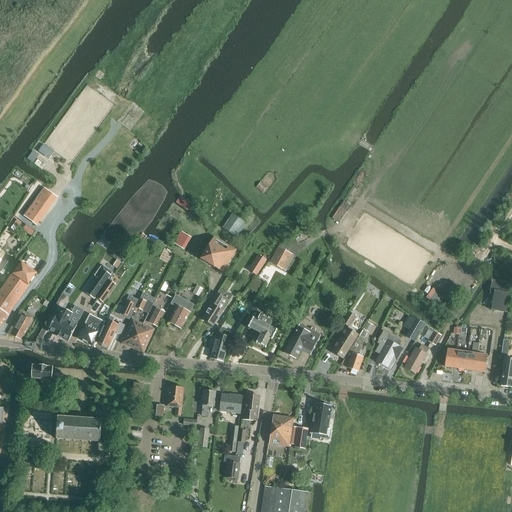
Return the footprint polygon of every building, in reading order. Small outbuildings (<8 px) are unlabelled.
[(50,158),(55,151),(45,144),(40,151),(50,158)] [(34,150),(29,158),(35,162),(40,155),(34,150)] [(261,182),(256,188),(263,193),(267,188),(261,182)] [(45,208),(35,200),(23,216),(33,224),(45,208)] [(339,208),(332,218),(341,225),(348,214),(347,213),(339,208)] [(232,213),(222,227),(235,236),(244,222),(232,213)] [(17,219),(13,224),(17,227),(18,227),(21,222),(17,219)] [(25,224),(22,229),(31,235),(34,231),(25,224)] [(182,232),(174,244),(183,249),(190,237),(182,232)] [(237,250),(214,237),(201,259),(224,272),(237,250)] [(284,270),(293,255),(278,247),(270,263),(284,270)] [(259,255),(249,270),(257,275),(267,260),(259,255)] [(5,260),(0,267),(0,271),(3,274),(10,263),(5,260)] [(0,326),(8,316),(8,315),(28,286),(37,273),(21,262),(12,275),(0,291),(0,326)] [(94,300),(102,289),(106,284),(111,275),(113,273),(105,267),(97,278),(86,293),(94,300)] [(506,312),(511,282),(491,279),(489,293),(493,293),(490,310),(506,312)] [(103,302),(116,285),(110,280),(97,298),(103,302)] [(257,280),(251,289),(258,294),(265,284),(257,280)] [(197,286),(193,293),(199,297),(203,289),(197,286)] [(381,298),(384,293),(375,286),(371,291),(381,298)] [(361,288),(355,298),(358,300),(364,290),(361,288)] [(213,327),(223,311),(221,310),(228,300),(224,298),(218,294),(203,319),(213,327)] [(169,323),(175,326),(181,329),(194,306),(176,296),(171,304),(177,307),(169,323)] [(143,310),(147,302),(140,299),(136,307),(143,310)] [(127,317),(134,304),(128,301),(122,314),(127,317)] [(257,343),(266,349),(271,340),(273,341),(278,332),(269,326),(273,321),(257,311),(260,306),(257,304),(248,319),(253,322),(249,328),(258,333),(256,338),(259,340),(257,343)] [(26,312),(32,315),(34,316),(37,312),(29,308),(26,312)] [(57,314),(48,331),(55,335),(55,336),(60,338),(61,339),(61,338),(68,341),(77,324),(70,321),(73,314),(62,308),(58,315),(57,314)] [(157,312),(151,324),(157,327),(160,321),(165,313),(158,309),(157,312)] [(20,312),(8,333),(20,340),(32,319),(20,312)] [(349,327),(355,317),(350,314),(343,323),(349,327)] [(119,324),(112,322),(114,319),(110,317),(105,328),(104,328),(98,343),(102,345),(102,346),(106,348),(107,347),(108,347),(119,324)] [(133,349),(143,325),(132,320),(122,344),(133,349)] [(408,336),(414,340),(424,324),(417,320),(408,336)] [(93,347),(103,328),(95,323),(92,328),(85,324),(77,339),(93,347)] [(368,323),(364,330),(368,333),(372,326),(368,323)] [(154,330),(143,325),(133,349),(143,354),(154,330)] [(299,327),(285,354),(296,360),(303,348),(312,353),(321,336),(311,331),(310,333),(299,327)] [(217,339),(211,359),(223,362),(229,342),(233,336),(221,329),(215,338),(217,339)] [(343,359),(358,336),(347,329),(333,352),(343,359)] [(362,349),(367,333),(363,331),(341,365),(348,367),(347,368),(359,372),(363,357),(359,355),(361,349),(362,349)] [(379,344),(375,352),(381,355),(377,362),(391,370),(403,349),(399,347),(401,344),(400,341),(384,331),(378,341),(377,343),(379,344)] [(436,346),(442,336),(434,332),(428,341),(436,346)] [(455,368),(465,370),(468,353),(463,352),(464,341),(459,340),(457,351),(458,351),(455,368)] [(468,353),(465,370),(474,371),(477,354),(478,351),(479,344),(473,343),(472,353),(468,353)] [(427,355),(429,351),(422,346),(419,351),(416,349),(405,369),(415,375),(427,355)] [(458,351),(457,351),(448,350),(445,367),(455,368),(458,351)] [(474,371),(484,373),(485,373),(487,356),(483,355),(478,354),(477,354),(474,371)] [(511,387),(511,359),(505,358),(502,386),(511,388),(511,387)] [(53,368),(32,366),(32,372),(31,379),(52,381),(53,368)] [(180,416),(183,389),(169,388),(167,407),(177,408),(176,415),(180,416)] [(214,407),(215,392),(204,391),(202,416),(207,416),(208,407),(214,407)] [(240,414),(241,397),(236,396),(235,397),(231,397),(231,396),(229,395),(229,397),(222,396),(220,412),(240,414)] [(260,397),(259,397),(247,395),(245,409),(243,409),(242,420),(256,422),(260,397)] [(316,404),(311,434),(322,436),(321,440),(329,441),(330,432),(328,432),(332,407),(316,404)] [(290,448),(294,418),(273,415),(269,445),(290,448)] [(58,418),(57,439),(58,439),(57,440),(59,440),(59,438),(66,439),(65,440),(67,440),(66,439),(73,439),(73,441),(74,441),(74,440),(81,440),(82,441),(83,441),(83,440),(90,441),(89,442),(91,442),(91,440),(98,441),(98,442),(99,442),(99,441),(100,441),(100,440),(102,440),(109,440),(110,422),(103,422),(103,423),(101,423),(101,420),(100,421),(100,419),(99,420),(93,420),(93,419),(92,419),(92,420),(85,420),(85,418),(83,418),(83,419),(76,419),(76,418),(75,418),(75,419),(68,418),(69,417),(67,417),(67,418),(61,418),(61,417),(60,417),(60,418),(58,418)] [(229,452),(235,452),(238,427),(232,426),(229,452)] [(298,428),(295,447),(305,449),(308,429),(298,428)] [(198,448),(207,448),(209,430),(201,429),(198,448)] [(227,462),(225,478),(238,480),(240,464),(227,462)] [(268,474),(267,482),(274,483),(275,475),(268,474)] [(306,511),(310,493),(265,487),(261,511),(306,511)]
